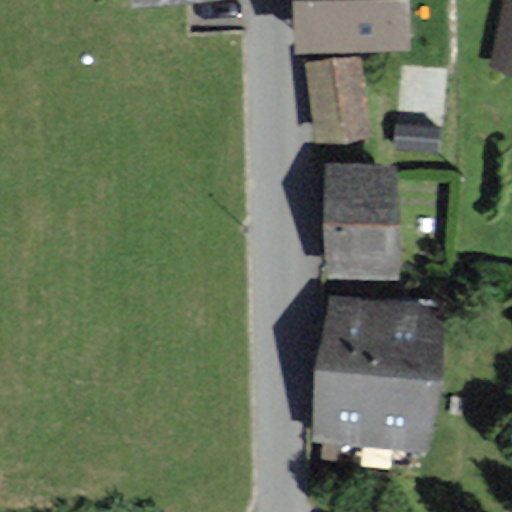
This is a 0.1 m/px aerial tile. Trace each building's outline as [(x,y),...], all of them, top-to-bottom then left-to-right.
[(405,0),(301,0),(303,44),(407,40),(405,0)] [(511,0),(506,0),(492,66),(511,70),(511,0)] [(358,60),(314,65),(321,139),(365,134),(358,60)] [(391,167),(332,169),(336,274),(394,272),(391,167)] [(440,315),(336,302),(320,433),(424,446),(440,315)]
